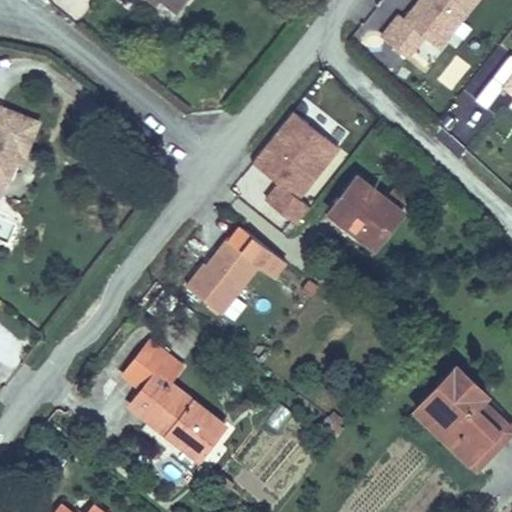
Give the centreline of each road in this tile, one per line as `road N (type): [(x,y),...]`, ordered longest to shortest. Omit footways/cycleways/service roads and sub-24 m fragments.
road 1 (residential): [(216,158),(0,439)]
road 2 (residential): [(216,158),(6,0)]
road 3 (residential): [(348,0),(216,158)]
